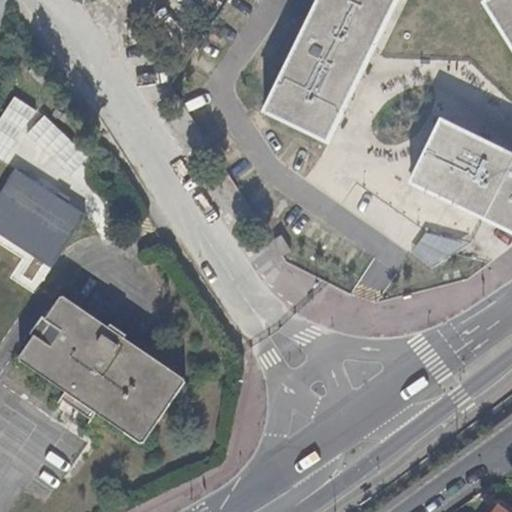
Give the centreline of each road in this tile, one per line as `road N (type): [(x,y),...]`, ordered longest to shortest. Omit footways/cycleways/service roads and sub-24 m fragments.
road 1 (residential): [(297,372),(265,333),(61,0)]
road 2 (residential): [(473,369),(297,372)]
road 3 (secondary): [(366,446),(282,477),(223,511)]
road 4 (secondary): [(366,446),(473,369)]
road 5 (residential): [(404,511),(509,438)]
